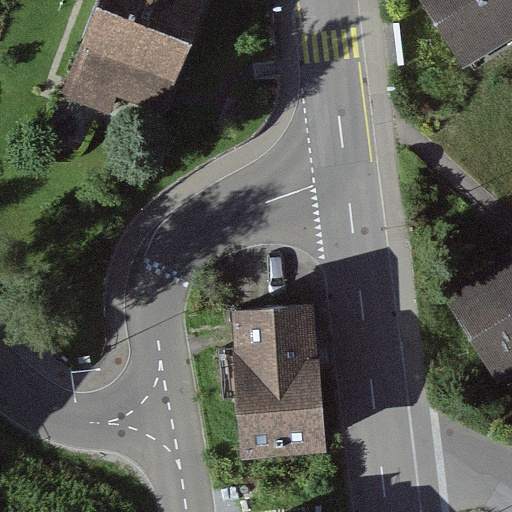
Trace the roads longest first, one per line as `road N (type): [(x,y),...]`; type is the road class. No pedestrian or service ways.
road 1 (residential): [(347,182),(208,221),(185,240),(167,266),(160,298),(152,420)]
road 2 (tertiary): [(347,182),(385,469)]
road 3 (tertiary): [(324,0),(347,182)]
road 4 (residential): [(152,420),(65,420),(0,373)]
road 5 (residential): [(511,479),(451,464),(385,469)]
